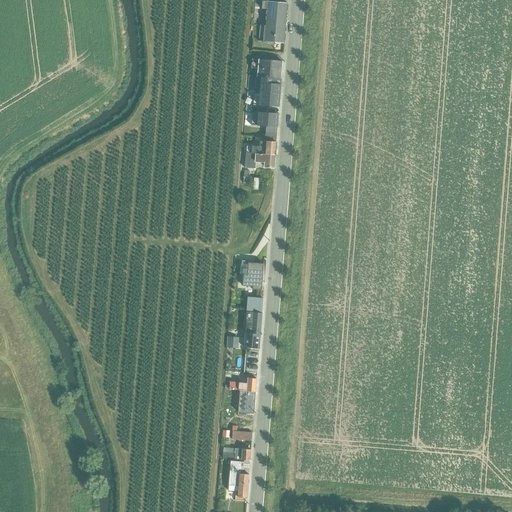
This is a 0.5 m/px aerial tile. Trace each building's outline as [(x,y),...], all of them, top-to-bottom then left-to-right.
[(260,25),(259,42),(284,44),(288,3),(263,1),(262,9),(268,9),(266,26),(260,25)] [(283,62),(261,60),(252,59),(251,68),(258,69),(257,76),(272,78),(282,79),(283,62)] [(272,78),(257,76),(253,76),(252,84),(255,84),(255,89),(247,88),(245,101),(254,102),(254,98),(263,98),(264,95),(261,95),(262,85),(271,86),(270,100),(280,101),(281,84),(272,83),(272,78)] [(254,123),(281,124),(282,111),(255,109),(254,123)] [(246,145),(246,153),(275,155),(277,135),(265,134),(265,138),(256,137),(255,142),(257,142),(256,147),(246,145)] [(275,155),(246,153),(245,168),(256,169),(256,163),(264,163),(264,168),(274,169),(275,155)] [(245,170),(244,184),(251,184),(252,177),(250,177),(250,171),(245,170)] [(242,261),(241,275),(244,275),(243,286),(253,287),(252,290),(262,290),(264,264),(254,263),(254,262),(242,261)] [(248,297),(247,312),(262,313),(263,298),(248,297)] [(247,312),(246,334),(261,335),(262,313),(247,312)] [(261,335),(246,334),(244,349),(259,349),(261,335)] [(228,337),(227,348),(238,349),(239,338),(228,337)] [(226,390),(256,392),(257,379),(248,378),(248,381),(243,381),(243,383),(228,382),(228,385),(225,385),(225,389),(226,390)] [(256,392),(226,390),(226,398),(246,399),(246,404),(255,404),(256,392)] [(233,426),(232,440),(252,441),(252,432),(237,431),(238,426),(233,426)] [(224,448),(223,459),(250,461),(251,450),(224,448)] [(231,461),(229,491),(238,491),(238,497),(247,498),(249,475),(241,474),(241,470),(244,470),(244,462),(231,461)]
